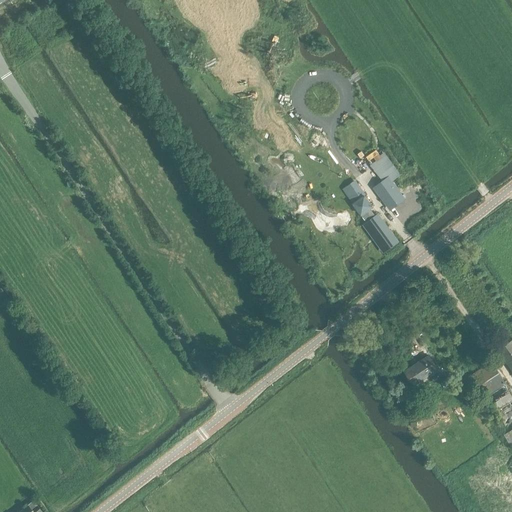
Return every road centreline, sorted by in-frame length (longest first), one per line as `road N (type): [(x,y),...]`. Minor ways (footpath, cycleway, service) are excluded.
road 1 (unclassified): [(228,411),(0,63)]
road 2 (unclassified): [(228,411),(511,188)]
road 3 (track): [(410,511),(307,349)]
road 4 (unclassified): [(101,511),(228,411)]
